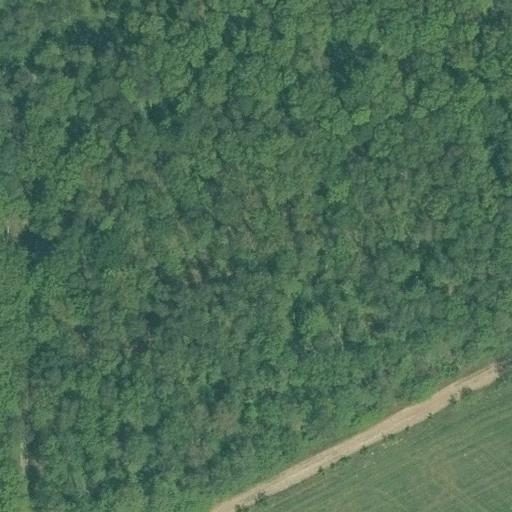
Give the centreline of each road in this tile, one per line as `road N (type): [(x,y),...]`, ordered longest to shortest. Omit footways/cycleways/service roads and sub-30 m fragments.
road 1 (track): [(43,0),(27,125),(21,511)]
road 2 (track): [(220,511),(511,365)]
